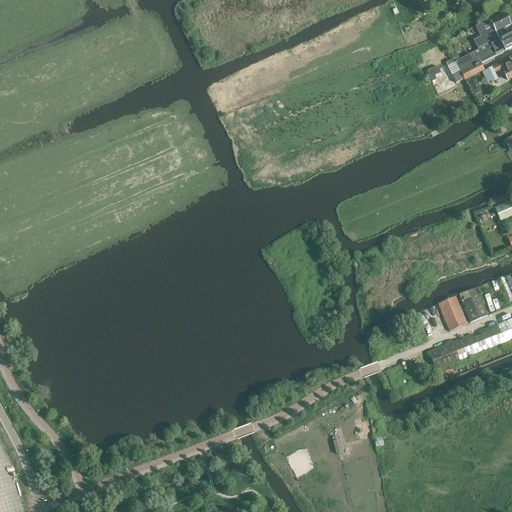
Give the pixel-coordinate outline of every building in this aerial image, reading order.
[(484,11),(476,15),(481,25),(482,24),(487,21),(484,15),(501,7),(497,0),(486,0),(480,3),(484,11)] [(436,1),(422,9),(424,14),(438,6),(436,1)] [(488,35),(474,41),(478,49),(499,38),(508,34),(505,28),(510,25),(505,14),(490,22),(490,23),(483,26),(488,35)] [(460,72),(452,76),(456,83),(458,87),(465,83),(464,81),(480,72),(484,71),(481,64),(511,48),(511,33),(499,40),(499,41),(494,44),(493,43),(493,42),(459,60),(455,63),(460,72)] [(456,53),(450,57),(454,63),(455,63),(459,60),(456,53)] [(506,80),(511,77),(511,57),(509,59),(511,64),(505,67),(507,71),(503,73),(506,80)] [(496,73),(505,69),(501,63),(493,67),(495,72),(496,73)] [(492,68),(483,72),(488,82),(492,80),(493,83),(499,80),(496,73),(495,72),(493,67),(492,68)] [(430,77),(422,81),(426,88),(433,85),(430,77)] [(474,79),(468,82),(475,95),(481,92),(474,79)] [(500,223),(511,217),(511,201),(494,209),(500,223)] [(476,289),(459,296),(470,324),(488,316),(476,289)] [(455,297),(438,305),(449,333),(467,325),(455,297)] [(472,336),(428,353),(435,371),(470,357),(475,355),(511,340),(511,319),(479,333),(480,336),(474,339),(472,336)] [(381,437),(374,438),(376,446),(383,445),(381,437)] [(339,440),(333,442),(336,454),(342,452),(339,440)]
